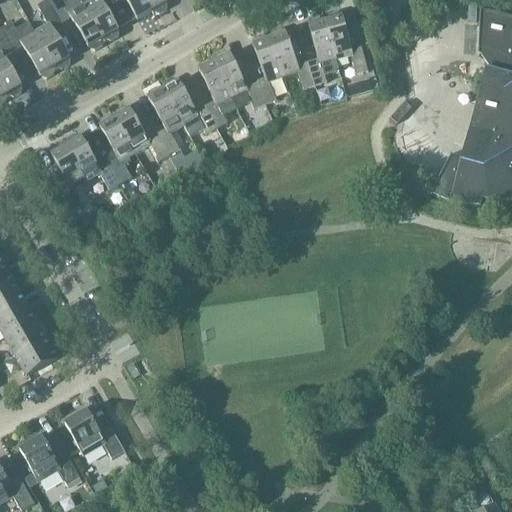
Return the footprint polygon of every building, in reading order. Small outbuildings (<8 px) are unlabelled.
[(103,49),(103,46),(106,44),(80,0),(75,0),(66,6),(62,0),(51,0),(49,2),(63,27),(72,22),(89,50),(90,49),(92,52),(95,53),(103,49)] [(80,0),(106,44),(108,43),(111,44),(119,40),(120,36),(118,33),(119,33),(103,4),(109,0),(80,0)] [(124,0),(137,22),(152,14),(152,13),(144,0),(124,0)] [(167,12),(168,8),(166,5),(167,5),(164,0),(144,0),(152,13),(152,14),(154,17),(156,15),(160,16),(167,12)] [(35,35),(57,72),(59,71),(63,72),(70,68),(71,64),(69,61),(71,61),(54,32),(63,27),(49,2),(37,8),(48,27),(35,35)] [(469,4),(468,23),(477,23),(478,4),(469,4)] [(431,197),(432,198),(433,195),(442,199),(451,202),(451,203),(457,205),(469,207),(480,207),(482,200),(489,202),(495,199),(498,204),(509,201),(511,200),(511,20),(508,19),(497,16),(482,14),(482,11),(481,11),(478,56),(480,57),(480,55),(481,55),(495,76),(489,85),(484,95),(480,105),(477,115),(475,127),(475,137),(476,148),(453,159),(452,159),(453,157),(451,157),(431,197)] [(329,17),(328,20),(325,20),(336,63),(351,58),(357,77),(368,74),(362,49),(352,52),(343,19),(341,20),(341,16),(338,14),(329,17)] [(320,19),(311,21),(310,24),(310,28),(309,28),(318,61),(308,64),(316,89),(327,85),(325,78),(339,74),(336,63),(325,20),(323,21),(320,19)] [(54,77),(55,74),(57,72),(35,35),(29,24),(16,32),(12,25),(1,31),(14,54),(23,49),(40,78),(41,77),(43,80),(47,81),(54,77)] [(0,85),(9,100),(11,99),(14,100),(22,96),(23,92),(21,89),(22,89),(5,59),(14,54),(1,31),(0,32),(0,85)] [(272,35),(271,38),(268,39),(283,80),(298,74),(304,92),(316,89),(308,64),(298,68),(286,36),(285,36),(283,33),(280,32),(272,35)] [(283,80),(268,39),(266,40),(263,38),(255,41),(253,44),(255,48),(253,48),(265,80),(256,84),(266,107),(277,103),(269,85),(283,80)] [(217,58),(216,61),(214,62),(237,113),(252,106),(254,112),(266,107),(256,84),(246,88),(231,58),(230,58),(228,55),(225,54),(217,58)] [(237,113),(214,62),(211,64),(208,62),(200,66),(199,69),(201,73),(200,73),(215,104),(205,109),(217,131),(228,125),(224,119),(237,113)] [(165,86),(164,89),(162,90),(184,128),(197,120),(206,137),(217,131),(205,109),(196,114),(179,85),(178,85),(176,82),(173,81),(165,86)] [(370,81),(351,87),(353,98),(373,93),(373,92),(371,82),(370,81)] [(9,100),(0,85),(0,108),(6,105),(7,102),(9,100)] [(184,128),(162,90),(160,91),(157,91),(149,95),(148,98),(150,101),(149,102),(166,131),(157,137),(169,159),(180,152),(171,136),(184,128)] [(306,100),(296,104),(299,111),(309,107),(306,100)] [(405,104),(390,120),(397,126),(412,110),(405,104)] [(117,114),(116,117),(114,118),(135,156),(149,148),(158,165),(169,159),(157,137),(147,142),(130,113),(129,113),(127,110),(124,109),(117,114)] [(135,156),(114,118),(111,119),(108,119),(101,123),(100,126),(101,129),(100,130),(117,159),(108,165),(121,187),(132,180),(122,164),(135,156)] [(68,142),(67,145),(65,146),(87,184),(100,176),(110,193),(121,187),(108,165),(99,170),(82,141),(81,141),(79,138),(76,137),(68,142)] [(87,184),(65,146),(63,147),(60,147),(52,151),(51,154),(53,157),(52,158),(69,187),(60,193),(72,215),(83,208),(74,191),(87,184)] [(136,190),(127,195),(132,204),(141,198),(136,190)] [(88,218),(78,223),(83,232),(93,226),(88,218)] [(0,268),(0,293),(13,286),(2,267),(0,268)] [(0,293),(0,318),(24,305),(13,286),(0,293)] [(0,318),(0,334),(4,341),(35,324),(24,305),(0,318)] [(4,341),(15,360),(45,342),(35,324),(4,341)] [(56,361),(45,342),(15,360),(26,379),(56,361)] [(65,427),(73,440),(71,441),(76,449),(78,448),(84,459),(104,448),(112,462),(125,454),(112,433),(102,439),(88,414),(86,415),(84,412),(81,411),(66,420),(66,423),(67,426),(65,427)] [(20,453),(28,465),(26,467),(31,475),(33,474),(33,475),(39,485),(59,473),(67,488),(80,480),(68,459),(57,465),(43,440),(41,441),(39,438),(37,437),(21,446),(21,449),(22,451),(20,453)] [(0,507),(13,499),(20,511),(25,511),(35,506),(22,485),(12,491),(0,470),(0,507)] [(33,475),(25,480),(30,490),(39,485),(33,475)] [(106,481),(93,489),(97,496),(110,488),(106,481)]
